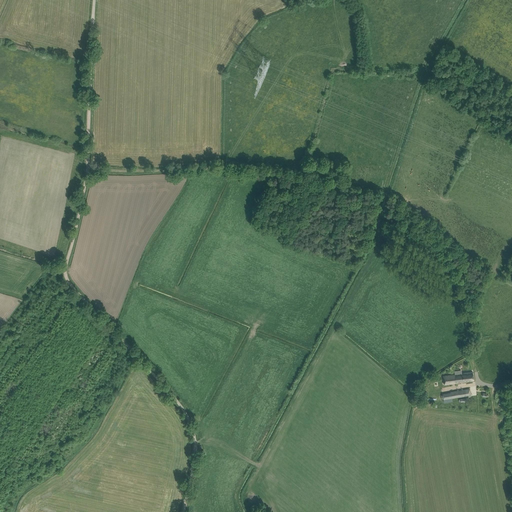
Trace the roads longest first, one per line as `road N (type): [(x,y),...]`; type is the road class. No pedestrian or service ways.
road 1 (track): [(87,169),(294,173),(382,215),(461,271),(475,372)]
road 2 (track): [(183,511),(195,456),(186,413),(67,279),(87,169)]
road 3 (track): [(93,0),(87,169)]
